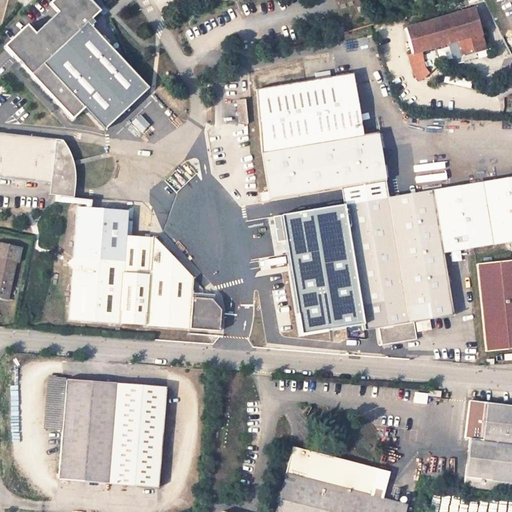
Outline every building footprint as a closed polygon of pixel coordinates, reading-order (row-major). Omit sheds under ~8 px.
[(26,25),(3,47),(4,47),(3,48),(13,58),(13,57),(18,62),(22,66),(21,66),(30,75),(30,76),(72,120),(84,108),(104,130),(148,88),(90,26),(94,23),(91,19),(99,12),(89,2),(87,0),(52,0),(49,4),(57,13),(34,34),(26,25)] [(101,0),(90,0),(89,2),(99,12),(104,7),(101,0)] [(460,58),(486,50),(474,9),(404,29),(412,54),(420,51),(455,41),(460,58)] [(412,54),(408,55),(413,75),(419,82),(429,74),(425,69),(420,51),(412,54)] [(363,136),(352,74),(256,89),(262,152),(363,136)] [(245,99),(237,100),(239,122),(247,124),(245,99)] [(0,176),(0,177),(0,178),(50,183),(49,195),(56,196),(59,196),(73,198),(75,184),(75,179),(75,174),(74,169),(74,166),(73,162),(72,158),(70,154),(68,150),(66,146),(64,143),(62,141),(60,140),(60,143),(55,142),(55,140),(0,133),(0,176)] [(340,189),(385,182),(377,134),(363,136),(262,152),(270,200),(280,199),(340,189)] [(101,154),(73,162),(74,166),(102,159),(101,154)] [(511,176),(481,182),(491,245),(511,241),(511,176)] [(340,189),(343,205),(388,198),(385,182),(340,189)] [(345,294),(353,344),(380,340),(380,344),(415,339),(412,322),(452,315),(442,253),(491,245),(481,182),(432,190),(388,198),(343,205),(353,269),(357,292),(345,294)] [(340,189),(280,199),(283,218),(321,212),(328,253),(340,251),(343,270),(353,269),(343,205),(340,189)] [(59,196),(56,196),(55,201),(87,204),(86,208),(96,209),(96,205),(90,204),(90,201),(59,198),(59,196)] [(69,266),(72,270),(69,320),(119,324),(119,319),(144,321),(143,326),(219,331),(220,310),(211,299),(192,298),(193,278),(154,238),(150,237),(149,238),(125,236),(127,211),(123,211),(96,209),(86,208),(77,207),(73,257),(69,261),(69,266)] [(16,262),(18,262),(22,247),(0,242),(0,296),(8,299),(16,262)] [(511,260),(477,264),(485,351),(511,348),(511,260)] [(315,269),(290,273),(299,333),(324,329),(315,269)] [(293,334),(299,333),(290,273),(283,274),(293,334)] [(51,378),(46,428),(63,430),(59,480),(158,488),(166,388),(67,379),(51,378)] [(511,405),(485,403),(469,401),(464,438),(469,438),(465,477),(489,481),(488,489),(511,492),(511,405)] [(292,447),(275,511),(405,511),(407,506),(370,496),(359,493),(365,467),(292,447)] [(365,467),(359,493),(370,496),(377,470),(365,467)]
